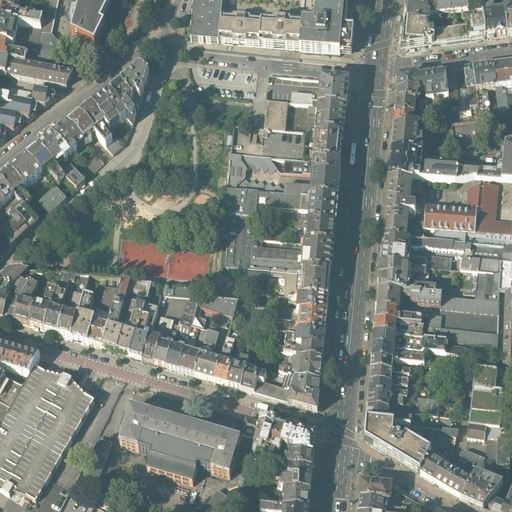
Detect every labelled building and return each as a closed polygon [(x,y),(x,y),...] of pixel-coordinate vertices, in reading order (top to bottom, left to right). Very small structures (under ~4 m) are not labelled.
[(48,0),(44,23),(42,32),(37,54),(35,69),(52,73),(62,53),(53,39),(60,0),(79,0),(71,34),(81,39),(93,45),(103,27),(99,25),(109,5),(106,4),(107,0),(48,0)] [(194,0),(191,42),(203,43),(203,40),(206,41),(206,44),(219,45),(219,43),(221,20),(222,0),(194,0)] [(340,0),(305,0),(302,28),(300,52),(300,53),(340,56),(340,52),(352,53),(357,2),(340,0)] [(407,0),(407,2),(406,6),(430,9),(465,4),(464,0),(407,0)] [(491,0),(479,0),(480,2),(482,19),(485,40),(495,39),(508,38),(504,14),(494,16),(491,0)] [(17,5),(0,1),(0,23),(17,27),(28,29),(42,32),(44,23),(14,18),(17,5)] [(406,9),(405,25),(429,27),(430,19),(450,16),(450,17),(455,16),(455,23),(473,20),(472,12),(468,13),(467,4),(465,4),(430,9),(406,6),(406,9)] [(224,45),(300,52),(302,28),(290,27),(290,25),(273,23),(273,25),(250,23),(250,21),(233,19),(233,21),(221,20),(219,43),(224,44),(224,45)] [(429,27),(405,25),(402,46),(403,48),(404,49),(405,50),(406,51),(408,51),(430,48),(473,42),(485,40),(482,19),(474,20),(474,26),(430,32),(430,29),(430,27),(429,27)] [(0,46),(11,48),(13,49),(17,27),(0,23),(0,46)] [(27,52),(37,54),(42,32),(28,29),(17,27),(13,49),(27,52)] [(11,48),(0,46),(0,61),(27,68),(28,58),(10,55),(11,48)] [(27,68),(0,61),(0,76),(19,81),(66,90),(74,78),(52,73),(35,69),(27,68)] [(498,91),(501,114),(509,113),(506,89),(511,88),(511,66),(510,67),(496,69),(498,91)] [(474,71),(480,116),(490,115),(486,93),(498,91),(496,69),(490,69),(474,71)] [(450,100),(452,116),(454,128),(482,124),(480,116),(474,71),(465,72),(467,92),(457,93),(454,74),(446,75),(450,100)] [(148,77),(141,72),(121,87),(138,109),(148,77)] [(400,85),(399,94),(420,94),(427,94),(428,102),(450,100),(446,75),(433,77),(400,81),(400,85)] [(292,94),(291,105),(308,107),(318,108),(346,110),(349,84),(321,82),(319,100),(314,100),(315,97),(313,97),(292,94)] [(138,109),(121,87),(109,96),(127,120),(133,127),(134,122),(138,109)] [(35,97),(32,109),(38,111),(45,112),(46,105),(54,106),(54,98),(49,97),(44,97),(44,93),(36,91),(35,97)] [(32,109),(35,97),(12,92),(10,97),(9,104),(32,109)] [(399,97),(398,107),(420,106),(420,94),(399,94),(399,97)] [(0,102),(9,104),(10,97),(0,96),(0,102)] [(127,120),(109,96),(92,110),(109,132),(120,124),(121,125),(127,120)] [(9,104),(0,102),(0,149),(1,150),(6,144),(6,137),(13,138),(13,132),(21,133),(22,125),(29,126),(30,119),(37,120),(38,111),(32,109),(9,104)] [(398,109),(397,120),(415,118),(429,111),(428,102),(420,106),(398,107),(398,109)] [(287,105),(266,103),(264,131),(285,133),(287,105)] [(318,108),(308,107),(306,135),(316,136),(318,108)] [(346,110),(318,108),(316,136),(344,138),(346,110)] [(109,132),(92,110),(80,119),(94,136),(113,157),(118,153),(122,149),(109,132)] [(428,118),(430,121),(438,116),(438,110),(429,117),(428,118)] [(396,121),(396,130),(420,127),(428,118),(429,117),(429,111),(415,118),(397,120),(396,121)] [(94,136),(80,119),(68,128),(83,144),(86,147),(92,142),(90,139),(94,136)] [(394,149),(393,154),(418,156),(423,157),(423,141),(418,141),(420,127),(396,130),(394,149)] [(83,144),(68,128),(53,140),(71,159),(77,155),(74,152),(83,144)] [(231,156),(241,157),(269,160),(284,161),(303,163),(306,135),(285,133),(264,131),(257,130),(249,129),(234,128),(231,156)] [(341,167),(344,138),(316,136),(315,138),(313,138),(311,139),(309,159),(310,161),(313,161),(312,164),(314,164),(341,167)] [(71,159),(53,140),(38,152),(53,168),(62,161),(65,164),(71,159)] [(425,177),(420,177),(419,183),(422,183),(457,186),(475,180),(511,183),(511,142),(504,145),(504,152),(503,171),(470,169),(469,172),(426,170),(425,177)] [(53,168),(38,152),(27,160),(43,176),(48,172),(50,174),(50,177),(59,185),(66,180),(62,177),(53,168)] [(392,163),(389,182),(413,185),(413,182),(419,183),(420,177),(416,177),(418,156),(393,154),(392,163)] [(231,156),(228,192),(236,192),(237,187),(245,180),(246,171),(241,162),(241,157),(231,156)] [(104,166),(95,157),(81,170),(90,179),(104,166)] [(276,170),(269,160),(241,157),(241,162),(246,171),(247,171),(252,168),(255,172),(260,168),(263,173),(268,169),(271,174),(276,170)] [(43,176),(27,160),(10,174),(25,190),(31,186),(37,182),(36,181),(43,176)] [(284,161),(283,175),(313,177),(314,164),(312,164),(303,163),(284,161)] [(314,164),(313,177),(339,180),(341,167),(314,164)] [(70,169),(62,177),(66,180),(76,192),(85,184),(70,169)] [(25,190),(10,174),(0,181),(0,184),(22,208),(25,212),(32,206),(23,197),(21,197),(19,195),(25,190)] [(339,180),(313,177),(312,183),(311,190),(311,201),(337,203),(339,185),(339,180)] [(249,184),(245,180),(237,187),(236,192),(257,194),(257,195),(274,197),(281,191),(277,186),(273,189),(269,184),(265,187),(261,182),(257,186),(253,181),(249,184)] [(387,210),(384,241),(404,242),(406,217),(409,217),(408,220),(415,221),(416,211),(407,210),(409,193),(421,194),(422,183),(419,183),(413,182),(413,185),(389,182),(389,188),(387,210)] [(22,208),(0,184),(0,213),(4,210),(11,218),(22,208)] [(274,197),(311,201),(311,190),(286,188),(285,191),(281,191),(274,197)] [(471,213),(470,215),(477,216),(476,224),(494,225),(497,190),(479,188),(469,191),(467,210),(471,210),(471,213)] [(66,202),(55,190),(39,205),(50,216),(51,216),(65,202),(66,202)] [(274,222),(275,211),(295,212),(309,214),(311,201),(274,197),(257,195),(257,194),(236,192),(228,192),(226,216),(254,219),(254,220),(274,222)] [(337,203),(311,201),(309,214),(309,222),(308,225),(335,228),(336,225),(337,203)] [(22,208),(11,218),(0,228),(0,264),(40,227),(25,212),(22,208)] [(275,211),(274,222),(294,224),(295,212),(275,211)] [(434,233),(433,245),(471,249),(511,252),(511,226),(494,225),(476,224),(477,216),(470,215),(439,213),(425,211),(424,232),(434,233)] [(254,219),(226,216),(223,238),(228,238),(253,241),(254,220),(254,219)] [(297,245),(304,246),(333,249),(335,228),(308,225),(299,225),(297,245)] [(253,241),(228,238),(225,268),(244,270),(251,270),(253,241)] [(262,242),(253,241),(251,270),(266,271),(302,273),(304,254),(261,249),(262,242)] [(383,245),(382,255),(407,257),(408,251),(418,252),(419,251),(428,252),(428,253),(462,256),(463,256),(463,254),(470,255),(471,249),(433,245),(404,242),(384,241),(383,245)] [(304,250),(304,254),(302,273),(303,274),(331,276),(333,253),(333,249),(304,246),(304,250)] [(462,262),(480,264),(500,266),(511,267),(511,259),(511,252),(471,249),(470,255),(463,254),(463,256),(462,256),(462,262)] [(381,264),(381,268),(426,272),(427,265),(407,263),(408,257),(407,257),(382,255),(381,264)] [(460,276),(462,262),(428,259),(427,265),(426,272),(429,273),(460,276)] [(505,295),(510,294),(511,285),(511,259),(511,267),(500,266),(500,279),(499,296),(505,295)] [(480,264),(462,262),(460,276),(478,277),(480,264)] [(480,264),(478,277),(500,279),(500,266),(480,264)] [(381,271),(380,281),(408,283),(425,285),(428,282),(429,273),(426,272),(381,268),(381,271)] [(251,270),(244,270),(241,295),(267,297),(268,278),(285,279),(284,299),(288,299),(301,300),(303,274),(302,273),(266,271),(251,270)] [(11,290),(16,291),(15,293),(19,295),(24,286),(29,288),(30,286),(36,276),(11,274),(0,284),(0,286),(3,288),(11,290)] [(331,276),(303,274),(301,300),(328,302),(331,276)] [(478,277),(474,303),(498,306),(499,296),(500,279),(478,277)] [(52,309),(51,313),(59,316),(60,314),(61,313),(66,297),(66,296),(69,285),(71,279),(63,278),(60,287),(57,294),(52,309)] [(65,317),(58,339),(71,343),(85,298),(90,281),(77,280),(74,287),(65,317)] [(379,284),(378,294),(435,299),(436,292),(412,289),(411,291),(407,291),(408,283),(380,281),(379,284)] [(117,356),(123,335),(113,332),(114,330),(118,330),(128,296),(131,285),(123,284),(119,295),(102,352),(117,356)] [(52,285),(50,291),(57,294),(60,287),(52,285)] [(131,285),(128,296),(147,301),(151,287),(131,285)] [(10,301),(3,322),(14,326),(22,302),(29,288),(24,286),(19,295),(15,301),(16,301),(16,303),(10,301)] [(22,302),(14,326),(30,330),(36,309),(28,307),(29,304),(30,304),(38,290),(38,289),(30,286),(29,288),(22,302)] [(11,290),(3,288),(0,294),(0,321),(3,322),(10,301),(5,300),(11,290)] [(183,321),(181,320),(179,326),(192,330),(200,302),(201,292),(165,288),(162,298),(190,301),(189,305),(188,304),(183,321)] [(36,309),(30,330),(44,335),(51,313),(52,309),(57,294),(50,291),(44,306),(45,307),(47,308),(46,312),(36,309)] [(96,320),(88,347),(102,352),(119,295),(105,291),(96,320)] [(450,293),(436,292),(435,299),(441,300),(449,301),(450,293)] [(377,310),(377,313),(397,315),(399,315),(400,304),(407,305),(407,302),(411,303),(411,305),(419,306),(419,308),(441,311),(441,300),(435,299),(378,294),(377,310)] [(511,294),(510,294),(505,295),(502,368),(511,368),(511,300),(511,294)] [(85,298),(71,343),(88,347),(96,320),(88,318),(89,316),(90,316),(94,301),(85,298)] [(327,316),(328,302),(301,300),(288,299),(288,305),(298,306),(297,313),(327,316)] [(449,301),(441,300),(441,311),(441,312),(498,318),(498,306),(474,303),(449,301)] [(200,302),(192,330),(199,332),(202,333),(203,333),(206,323),(199,321),(201,313),(233,322),(237,307),(238,306),(200,302)] [(134,316),(142,318),(145,308),(133,305),(129,315),(134,317),(134,316)] [(142,318),(130,360),(142,364),(149,340),(149,339),(146,338),(145,341),(142,340),(143,338),(145,338),(149,321),(154,323),(158,312),(145,308),(142,318)] [(326,327),(327,316),(297,313),(277,311),(277,320),(299,322),(297,335),(324,338),(326,327)] [(51,313),(44,335),(58,339),(65,317),(59,316),(51,313)] [(376,322),(376,324),(421,329),(422,323),(400,321),(396,321),(397,315),(377,313),(376,322)] [(123,335),(117,356),(130,360),(142,318),(134,316),(134,317),(129,333),(131,335),(130,337),(123,335)] [(429,318),(428,330),(439,331),(440,331),(441,319),(429,318)] [(155,342),(161,343),(167,323),(162,321),(155,342)] [(161,343),(160,346),(167,349),(168,346),(167,344),(170,336),(176,338),(179,329),(172,327),(173,324),(167,323),(161,343)] [(375,335),(375,337),(422,342),(423,330),(421,329),(376,324),(375,335)] [(182,340),(188,341),(192,330),(179,326),(179,329),(176,338),(173,350),(179,352),(180,350),(179,349),(182,340)] [(188,341),(179,374),(194,379),(207,335),(203,333),(202,333),(199,346),(199,347),(196,357),(193,356),(193,355),(192,355),(199,332),(192,330),(188,341)] [(439,331),(438,344),(448,345),(483,349),(477,336),(440,331),(439,331)] [(323,350),(324,338),(297,335),(286,333),(284,345),(302,349),(323,350)] [(207,335),(194,379),(215,385),(221,365),(210,361),(213,349),(215,350),(218,337),(207,335)] [(160,346),(154,367),(166,371),(173,350),(176,338),(170,336),(167,344),(168,346),(167,349),(160,346)] [(374,346),(373,349),(403,353),(464,359),(465,352),(450,350),(450,353),(447,353),(448,345),(438,344),(422,342),(375,337),(374,346)] [(149,340),(142,364),(154,367),(160,346),(161,343),(155,342),(149,340)] [(173,350),(166,371),(179,374),(188,341),(182,340),(179,349),(180,350),(179,352),(173,350)] [(227,341),(221,365),(215,385),(227,389),(232,369),(226,367),(226,364),(229,365),(234,344),(227,341)] [(17,354),(0,349),(0,370),(29,379),(35,370),(40,361),(17,354)] [(322,363),(323,350),(302,349),(301,354),(279,349),(278,355),(294,359),(301,361),(322,363)] [(373,359),(372,362),(393,364),(424,367),(425,361),(402,358),(403,353),(373,349),(373,359)] [(238,370),(232,369),(227,389),(241,393),(248,368),(249,361),(241,359),(238,370)] [(301,361),(294,359),(294,361),(292,362),(291,364),(291,366),(292,368),(293,369),(293,372),(280,370),(279,376),(285,379),(298,383),(320,385),(322,363),(301,361)] [(372,371),(371,373),(400,377),(409,378),(410,372),(394,370),(394,371),(392,371),(393,364),(372,362),(372,371)] [(241,393),(254,396),(257,385),(264,387),(268,373),(248,368),(241,393)] [(0,429),(0,493),(9,499),(13,492),(20,496),(26,500),(24,503),(29,505),(31,502),(36,505),(95,405),(85,400),(85,399),(79,393),(72,386),(72,385),(68,383),(64,380),(63,380),(52,378),(45,376),(35,370),(29,379),(23,390),(11,411),(1,428),(0,429)] [(475,373),(469,429),(511,434),(511,427),(500,426),(503,402),(511,403),(511,375),(497,370),(496,375),(475,373)] [(370,384),(370,386),(391,388),(408,390),(408,384),(400,383),(400,377),(371,373),(370,384)] [(318,400),(320,385),(298,383),(285,379),(282,393),(289,395),(297,398),(318,400)] [(23,390),(5,381),(0,388),(0,405),(11,411),(23,390)] [(453,383),(451,394),(464,396),(465,384),(453,383)] [(287,406),(289,395),(282,393),(264,387),(257,385),(254,396),(287,406)] [(369,394),(369,396),(403,400),(404,400),(404,395),(390,394),(391,388),(370,386),(369,394)] [(451,394),(450,405),(463,406),(464,396),(451,394)] [(297,398),(289,395),(287,406),(315,414),(317,412),(318,400),(297,398)] [(368,408),(368,411),(389,413),(402,414),(403,400),(369,396),(368,408)] [(416,402),(415,416),(438,419),(440,404),(416,402)] [(1,428),(11,411),(0,405),(0,428),(1,428)] [(149,417),(131,411),(127,424),(125,424),(124,429),(122,435),(124,436),(120,448),(153,458),(148,474),(193,488),(198,471),(203,473),(209,475),(230,481),(234,468),(236,468),(236,466),(239,457),(237,457),(241,444),(223,438),(222,440),(184,429),(149,418),(149,417)] [(367,422),(367,424),(404,428),(410,429),(411,422),(391,419),(391,421),(388,420),(389,413),(368,411),(367,422)] [(260,426),(246,422),(242,438),(256,442),(260,426)] [(394,461),(421,478),(432,456),(403,439),(404,428),(367,424),(365,441),(366,443),(368,446),(391,459),(394,461)] [(267,428),(260,426),(256,442),(254,447),(260,449),(259,451),(258,451),(257,451),(253,465),(260,467),(263,467),(274,430),(267,428)] [(497,461),(496,473),(508,478),(511,434),(469,429),(467,441),(484,443),(484,440),(497,442),(497,461)] [(280,432),(274,430),(263,467),(271,468),(272,464),(277,466),(280,455),(282,449),(286,434),(280,432)] [(425,480),(433,485),(443,469),(443,470),(452,454),(443,450),(446,445),(454,447),(458,434),(444,433),(432,456),(421,478),(425,480)] [(286,434),(282,449),(295,453),(294,456),(313,459),(315,446),(312,441),(286,434)] [(484,440),(484,443),(486,444),(485,462),(497,461),(497,442),(484,440)] [(86,481),(83,488),(94,493),(96,487),(112,445),(100,441),(84,481),(86,481)] [(443,450),(452,454),(454,447),(446,445),(443,450)] [(458,457),(471,465),(475,458),(464,453),(460,454),(458,457)] [(289,456),(280,455),(277,466),(276,468),(281,469),(282,462),(285,463),(285,462),(289,462),(289,456)] [(313,459),(294,456),(289,456),(289,462),(285,462),(285,463),(284,469),(312,472),(313,459)] [(443,469),(433,485),(451,496),(461,501),(475,477),(481,467),(484,462),(475,458),(471,465),(462,480),(454,476),(449,473),(443,470),(443,469)] [(484,462),(481,467),(496,473),(497,461),(485,462),(484,462)] [(455,463),(449,473),(454,476),(460,465),(455,463)] [(312,472),(284,469),(283,469),(283,473),(276,472),(275,480),(290,481),(311,483),(312,472)] [(475,477),(461,501),(471,506),(482,511),(499,492),(499,491),(502,488),(475,477)] [(284,492),(310,495),(311,483),(290,481),(289,486),(274,485),(274,491),(284,492)] [(103,492),(96,487),(92,500),(94,501),(101,506),(100,511),(101,511),(102,511),(113,511),(115,504),(120,501),(104,489),(103,492)] [(376,488),(362,487),(362,491),(360,503),(381,505),(390,506),(390,490),(382,489),(376,488)] [(396,492),(390,490),(390,506),(421,508),(396,492)] [(511,511),(511,491),(506,506),(497,503),(496,502),(494,503),(492,503),(491,503),(490,504),(489,506),(489,507),(488,508),(488,509),(489,511),(511,511)] [(204,511),(222,511),(230,501),(218,492),(206,510),(204,511)] [(281,503),(280,510),(297,511),(308,511),(310,495),(284,492),(283,504),(281,503)] [(381,511),(381,505),(360,503),(359,511),(407,511),(402,511),(401,511),(381,511)]
